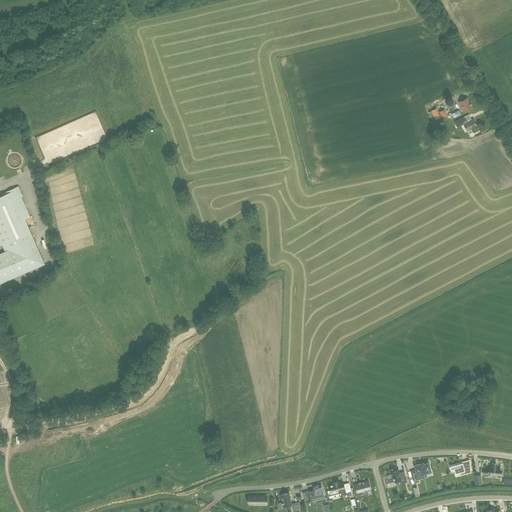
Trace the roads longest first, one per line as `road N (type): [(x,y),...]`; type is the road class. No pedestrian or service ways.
road 1 (unclassified): [(511,137),(424,0)]
road 2 (unclassified): [(374,463),(217,498)]
road 3 (unclassified): [(511,457),(447,452),(374,463)]
